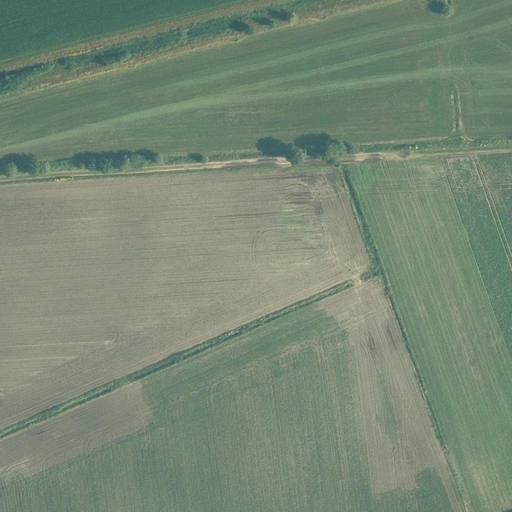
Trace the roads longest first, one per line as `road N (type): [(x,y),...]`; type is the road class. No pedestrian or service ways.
road 1 (track): [(0,179),(511,146)]
road 2 (track): [(0,95),(394,0)]
